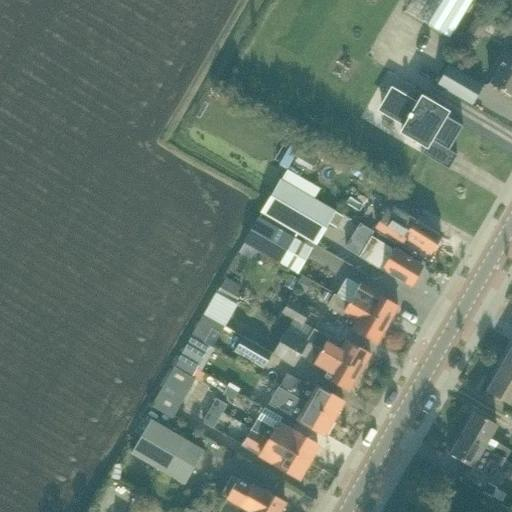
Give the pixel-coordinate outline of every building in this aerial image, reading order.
[(451,38),(473,0),(412,0),(406,11),(451,38)] [(492,18),(480,10),(468,31),(480,38),(492,18)] [(511,45),(507,53),(506,53),(489,83),(511,97),(511,45)] [(471,105),(483,85),(447,65),(436,85),(471,105)] [(436,101),(414,89),(408,100),(392,90),(381,110),(405,124),(400,132),(425,146),(421,153),(425,156),(448,169),(457,155),(448,150),(462,126),(444,116),(446,112),(434,105),(436,101)] [(266,131),(260,142),(286,156),(292,144),(266,131)] [(305,172),(315,155),(302,146),(291,164),(305,172)] [(375,160),(367,173),(421,205),(428,192),(450,205),(465,180),(425,156),(410,181),(375,160)] [(288,169),(282,178),(315,197),(320,187),(288,169)] [(314,198),(315,197),(282,178),(282,179),(281,179),(261,213),(315,244),(316,245),(336,211),(314,198)] [(322,189),(316,198),(324,202),(329,193),(322,189)] [(414,219),(408,214),(391,203),(376,228),(400,244),(403,238),(430,254),(442,235),(414,219)] [(298,274),(315,244),(261,213),(243,243),(280,264),(298,274)] [(372,236),(359,256),(381,270),(383,271),(384,270),(397,278),(411,285),(423,266),(394,249),(372,236)] [(227,275),(220,287),(237,298),(245,286),(227,275)] [(296,287),(306,293),(313,281),(303,276),(296,287)] [(388,325),(399,306),(361,283),(348,302),(388,325)] [(325,291),(321,298),(328,301),(331,295),(325,291)] [(388,325),(348,302),(334,294),(327,306),(343,316),(345,313),(356,320),(351,329),(377,344),(388,325)] [(289,299),(282,313),(303,325),(311,312),(289,299)] [(204,315),(192,336),(207,345),(212,347),(224,326),(204,315)] [(307,340),(287,329),(272,353),(272,354),(294,367),(300,356),(308,341),(307,340)] [(360,373),(371,354),(346,338),(340,349),(328,341),(330,338),(314,329),(307,340),(308,341),(360,373)] [(191,336),(185,348),(200,357),(207,345),(192,336),(191,336)] [(272,354),(272,353),(243,336),(234,351),(264,369),(272,354)] [(360,373),(308,341),(300,356),(313,363),(314,363),(327,371),(324,377),(349,392),(360,373)] [(511,345),(500,366),(511,373),(511,345)] [(195,379),(192,377),(197,369),(179,358),(165,384),(186,395),(195,379)] [(511,403),(511,373),(500,366),(486,391),(511,406),(511,403)] [(343,403),(316,386),(314,389),(287,373),(279,386),(279,387),(284,390),(334,419),(343,403)] [(173,418),(186,395),(165,384),(152,406),(173,418)] [(271,395),(288,405),(284,411),(324,435),(334,419),(284,390),(279,387),(279,386),(277,385),(271,395)] [(219,399),(214,407),(225,413),(230,405),(219,399)] [(511,450),(489,437),(497,424),(474,411),(462,432),(507,458),(511,450)] [(309,462),(319,446),(292,430),(293,429),(279,421),(275,428),(258,418),(251,431),(309,462)] [(161,470),(185,483),(204,449),(151,419),(132,453),(161,470)] [(300,479),(309,462),(251,431),(243,445),(260,455),(300,479)] [(507,458),(462,432),(449,454),(483,473),(490,460),(502,467),(507,458)] [(511,461),(507,459),(501,471),(511,477),(511,461)] [(221,495),(227,498),(250,511),(279,511),(286,502),(263,489),(262,490),(252,484),(250,487),(232,476),(221,495)] [(495,488),(487,483),(482,491),(491,496),(495,488)] [(250,511),(227,498),(219,511),(250,511)]
